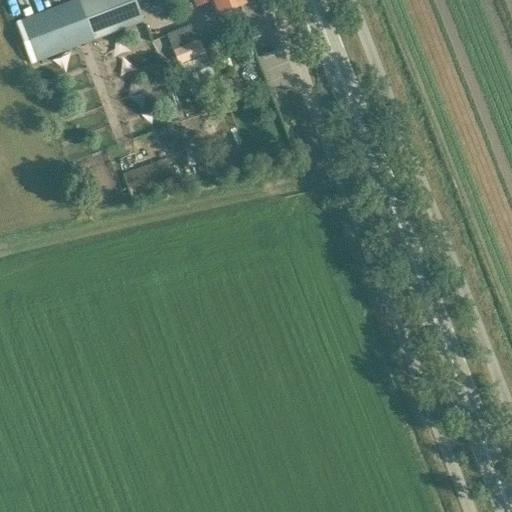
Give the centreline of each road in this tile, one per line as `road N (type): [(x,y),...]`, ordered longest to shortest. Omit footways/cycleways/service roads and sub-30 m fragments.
road 1 (unclassified): [(470,511),(271,0)]
road 2 (primary): [(511,511),(312,0)]
road 3 (unclassified): [(511,413),(351,0)]
